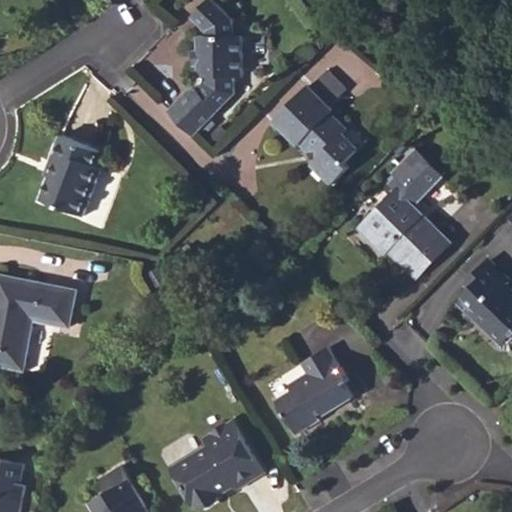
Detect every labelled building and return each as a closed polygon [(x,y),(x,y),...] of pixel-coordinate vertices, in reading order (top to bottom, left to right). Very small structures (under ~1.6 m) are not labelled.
[(206,35),(199,35),(199,48),(196,48),(196,64),(200,64),(200,76),(206,76),(206,81),(199,89),(190,90),(168,113),(194,138),(221,110),(238,93),(237,74),(245,74),(244,34),(236,34),(236,18),(218,0),(209,0),(194,16),(206,27),(206,35)] [(165,82),(188,48),(164,32),(141,66),(165,82)] [(140,118),(159,107),(143,79),(124,90),(140,118)] [(321,155),(317,160),(312,164),(333,183),(349,166),(345,162),(358,149),(342,134),(349,127),(333,111),(335,109),(310,84),(274,121),(299,145),(300,144),(305,140),(321,155)] [(85,215),(104,165),(100,163),(105,150),(64,134),(54,158),(58,159),(52,174),(43,198),(85,215)] [(321,155),(305,140),(300,144),(317,160),(321,155)] [(419,149),(397,172),(400,175),(393,182),(398,186),(400,189),(362,228),(386,252),(390,249),(419,277),(454,241),(425,213),(421,217),(412,209),(416,204),(445,174),(419,149)] [(58,159),(54,158),(47,173),(52,174),(58,159)] [(421,217),(425,213),(416,204),(412,209),(421,217)] [(511,289),(505,282),(507,280),(488,261),(468,282),(470,289),(458,302),(474,317),(476,316),(487,327),(496,328),(508,340),(511,335),(511,289)] [(0,363),(26,369),(36,319),(66,325),(70,305),(77,307),(80,288),(0,272),(0,293),(0,294),(0,363)] [(77,307),(70,305),(66,325),(74,326),(77,307)] [(323,421),(321,416),(333,408),(335,411),(356,398),(348,383),(353,380),(333,346),(305,363),(310,372),(290,384),(294,391),(279,400),(300,434),(323,421)] [(209,509),(222,502),(225,490),(224,487),(232,482),(241,486),(266,471),(236,421),(209,438),(214,447),(177,470),(200,508),(209,509)] [(0,511),(22,511),(28,484),(24,483),(27,464),(0,458),(0,511)] [(152,511),(123,465),(102,478),(110,492),(92,502),(97,511),(152,511)]
